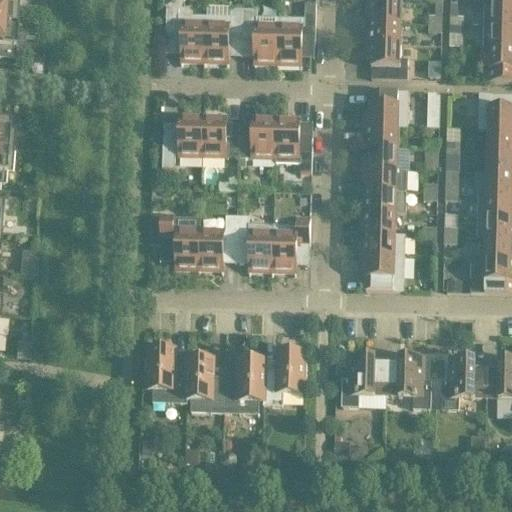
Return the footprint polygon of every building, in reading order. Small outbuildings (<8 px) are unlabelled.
[(0,0),(0,26),(18,28),(20,0),(0,0)] [(511,0),(484,0),(484,8),(511,8),(511,0)] [(403,6),(367,5),(367,18),(373,18),(373,27),(402,27),(403,6)] [(428,19),(428,28),(442,28),(443,7),(429,6),(429,7),(435,7),(435,19),(428,19)] [(450,7),(450,28),(463,29),(464,20),(457,20),(457,7),(450,7)] [(305,28),(280,28),(279,68),(302,69),(303,48),(309,48),(312,46),(313,40),(316,40),(317,9),(306,8),(305,14),(305,28)] [(511,8),(484,8),(484,29),(511,30),(511,8)] [(194,24),(225,24),(225,9),(209,9),(209,18),(194,18),(194,24)] [(180,25),(180,19),(180,11),(167,10),(167,35),(183,36),(182,66),(206,66),(207,26),(180,25)] [(207,26),(206,66),(229,67),(230,37),(243,37),(243,12),(232,12),(232,20),(232,27),(207,26)] [(255,13),(243,12),(243,37),(256,38),(255,68),(279,68),(280,28),(255,27),(255,13)] [(18,28),(0,26),(0,61),(15,62),(18,28)] [(402,27),(373,27),(373,34),(367,34),(366,48),(401,49),(402,27)] [(442,28),(428,28),(428,37),(442,38),(442,28)] [(463,29),(450,28),(449,38),(463,38),(463,29)] [(511,30),(484,29),(483,51),(491,51),(511,51),(511,30)] [(401,49),(366,48),(366,61),(372,61),(372,70),(373,70),(372,83),(408,84),(409,62),(401,62),(401,49)] [(511,51),(491,51),(490,73),(491,73),(491,86),(511,86),(511,51)] [(399,131),(408,132),(409,96),(399,96),(400,96),(372,95),(372,107),(371,107),(371,116),(365,116),(364,130),(399,131)] [(419,97),(418,118),(428,118),(429,97),(419,97)] [(489,133),(511,133),(511,98),(480,98),(479,132),(489,133)] [(429,131),(439,132),(439,116),(429,115),(429,131)] [(0,152),(14,154),(16,132),(10,131),(11,119),(0,117),(0,152)] [(203,161),(204,120),(181,120),(180,150),(164,149),(163,174),(176,175),(176,160),(203,161)] [(204,120),(203,161),(228,161),(228,163),(240,163),(241,138),(227,137),(228,121),(204,120)] [(276,163),(277,122),(254,122),(253,162),(276,163)] [(301,123),(277,122),(276,163),(302,163),(301,178),(313,178),(313,153),(314,140),(300,140),(301,123)] [(399,131),(364,130),(364,143),(370,143),(370,151),(399,152),(399,131)] [(511,133),(489,133),(488,155),(511,155),(511,133)] [(425,153),(439,153),(439,146),(425,145),(425,153)] [(446,146),(446,153),(460,154),(460,146),(446,146)] [(363,159),(363,173),(398,174),(399,152),(370,151),(369,159),(363,159)] [(14,154),(0,152),(0,187),(6,188),(7,175),(13,176),(14,154)] [(439,153),(425,153),(424,162),(438,163),(439,153)] [(446,153),(446,175),(459,175),(460,154),(446,153)] [(511,155),(488,155),(488,176),(511,176),(511,155)] [(398,174),(363,173),(363,186),(369,186),(368,195),(398,195),(398,174)] [(459,175),(446,175),(445,197),(459,197),(459,175)] [(511,176),(488,176),(487,198),(511,198),(511,176)] [(424,188),(424,196),(437,196),(437,188),(424,188)] [(362,202),(362,216),(397,217),(406,217),(406,196),(397,196),(398,195),(368,195),(368,203),(362,202)] [(437,196),(424,196),(424,205),(437,205),(437,196)] [(459,197),(445,197),(445,206),(459,206),(459,197)] [(478,198),(477,219),(511,220),(511,198),(487,198),(478,198)] [(397,217),(362,216),(361,229),(367,230),(367,238),(396,239),(397,217)] [(200,274),(201,233),(174,233),(175,218),(162,218),(162,224),(161,243),(162,243),(178,243),(177,273),(200,274)] [(201,233),(200,274),(224,274),(225,245),(238,245),(238,220),(227,219),(226,234),(201,233)] [(511,220),(477,219),(477,240),(486,240),(486,241),(511,241),(511,220)] [(250,220),(238,220),(238,245),(251,245),(250,275),(274,276),(275,235),(250,235),(250,220)] [(300,236),(275,235),(274,276),(297,276),(298,246),(311,247),(311,222),(300,221),(300,236)] [(162,224),(152,224),(151,249),(162,249),(162,243),(161,243),(162,224)] [(423,231),(423,239),(437,240),(437,232),(423,231)] [(444,232),(444,240),(457,240),(458,232),(444,232)] [(361,246),(361,259),(405,260),(406,239),(396,239),(367,238),(367,246),(361,246)] [(437,240),(423,239),(422,248),(436,249),(437,240)] [(457,240),(444,240),(443,249),(457,249),(457,240)] [(511,241),(486,241),(485,263),(511,263),(511,241)] [(405,260),(361,259),(360,273),(366,273),(366,282),(367,282),(367,294),(404,295),(405,260)] [(511,263),(485,263),(472,263),(471,297),(511,298),(511,263)] [(34,281),(35,273),(22,272),(22,280),(34,281)] [(461,297),(461,289),(447,289),(447,293),(447,297),(461,297)] [(188,362),(176,362),(176,352),(149,352),(148,393),(154,393),(153,406),(169,407),(188,408),(188,403),(187,403),(188,362)] [(265,405),(264,405),(264,409),(284,410),(284,397),(304,397),(305,379),(307,379),(308,366),(305,366),(305,356),(279,355),(278,365),(267,364),(266,364),(265,405)] [(387,399),(387,368),(376,368),(376,360),(351,359),(350,383),(343,383),(342,411),(360,412),(360,400),(375,400),(375,399),(387,399)] [(387,368),(387,399),(399,399),(399,401),(414,401),(414,413),(431,413),(432,385),(425,385),(426,361),(400,360),(400,368),(387,368)] [(188,361),(188,362),(187,403),(188,403),(192,403),(192,416),(207,417),(226,417),(227,372),(214,372),(215,362),(188,361)] [(486,401),(487,370),(476,370),(476,362),(450,362),(450,386),(443,385),(442,414),(460,414),(460,402),(475,402),(475,401),(486,401)] [(500,371),(487,370),(486,401),(499,402),(499,403),(511,403),(511,362),(500,363),(500,371)] [(227,372),(226,417),(259,418),(260,405),(264,405),(265,405),(266,364),(267,364),(267,363),(240,363),(239,372),(227,372)] [(21,412),(17,416),(17,421),(26,422),(27,413),(21,412)] [(234,465),(234,461),(231,458),(227,458),(224,461),(224,465),(227,468),(231,468),(234,465)]
